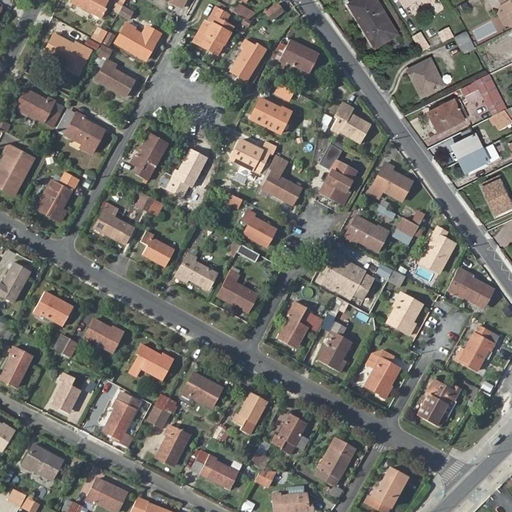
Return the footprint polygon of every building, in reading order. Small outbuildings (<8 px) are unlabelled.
[(74,0),(83,4),(81,8),(101,19),(107,9),(105,7),(109,0),(74,0)] [(359,0),(351,5),(377,48),(399,35),(377,0),(359,0)] [(511,0),(500,0),(504,6),(503,6),(511,24),(511,0)] [(238,2),(233,11),(240,15),(241,13),(248,17),(251,10),(238,2)] [(278,3),(266,12),(271,20),(284,11),(278,3)] [(122,6),(118,13),(129,19),(133,12),(122,6)] [(219,43),(223,45),(232,27),(225,22),(228,16),(234,19),(236,14),(228,10),(226,13),(216,8),(208,22),(210,23),(198,44),(214,53),(219,43)] [(145,51),(149,53),(155,43),(133,32),(134,29),(126,24),(116,43),(142,58),(145,51)] [(96,26),(91,39),(109,47),(114,35),(96,26)] [(476,48),(468,33),(458,39),(466,53),(476,48)] [(415,38),(423,51),(429,47),(422,34),(415,38)] [(54,35),(46,50),(56,56),(54,59),(65,65),(70,56),(77,60),(84,48),(76,44),(75,46),(54,35)] [(309,50),(285,37),(278,45),(272,57),(286,65),(288,62),(309,73),(316,58),(307,54),(309,50)] [(84,44),(96,51),(100,45),(87,38),(84,44)] [(241,73),(248,77),(262,48),(252,43),(251,45),(242,40),(237,47),(240,49),(228,70),(239,77),(241,73)] [(217,55),(223,45),(219,43),(214,53),(217,55)] [(101,45),(96,56),(101,59),(103,56),(107,58),(111,51),(101,45)] [(56,56),(46,50),(44,54),(54,59),(56,56)] [(419,77),(427,95),(445,86),(432,60),(410,71),(414,79),(419,77)] [(106,61),(96,81),(125,97),(134,80),(113,69),(115,66),(106,61)] [(423,98),(427,95),(419,77),(414,79),(423,98)] [(285,98),(290,89),(277,82),(272,91),(285,98)] [(26,88),(18,103),(28,109),(26,112),(52,126),(59,113),(52,108),(55,101),(48,97),(47,99),(26,88)] [(257,98),(249,113),(260,118),(258,122),(278,131),(288,110),(281,106),(279,109),(257,98)] [(330,116),(334,118),(327,129),(334,133),(336,130),(358,142),(368,124),(346,112),(350,107),(339,100),(330,116)] [(431,114),(440,134),(467,122),(457,102),(431,114)] [(28,109),(18,103),(16,106),(26,112),(28,109)] [(501,130),(511,124),(511,119),(506,111),(493,117),(501,130)] [(65,114),(57,129),(83,143),(81,146),(93,152),(105,130),(83,118),(84,117),(77,113),(74,118),(65,114)] [(260,118),(249,113),(248,117),(258,122),(260,118)] [(0,119),(0,128),(6,132),(10,125),(0,119)] [(157,152),(163,141),(148,133),(136,154),(134,153),(129,161),(138,165),(133,173),(146,179),(160,154),(157,152)] [(456,147),(463,160),(485,149),(479,136),(456,147)] [(259,169),(266,173),(267,172),(272,161),(265,157),(268,151),(273,154),(277,146),(264,140),(260,149),(237,138),(230,154),(241,159),(239,162),(257,172),(259,169)] [(333,160),(341,145),(330,139),(318,161),(331,168),(319,190),(341,202),(347,191),(343,189),(354,169),(344,163),(343,166),(333,160)] [(167,143),(163,141),(157,152),(160,154),(167,143)] [(33,159),(8,145),(3,153),(5,154),(0,163),(5,166),(3,169),(0,170),(0,188),(13,195),(33,159)] [(499,159),(492,145),(485,149),(492,162),(499,159)] [(160,186),(166,189),(173,176),(191,185),(204,160),(199,158),(201,153),(190,147),(178,169),(175,167),(172,173),(167,170),(160,186)] [(485,149),(463,160),(470,173),(492,162),(485,149)] [(228,157),(239,162),(241,159),(230,154),(228,157)] [(272,161),(267,172),(269,173),(262,188),(269,192),(292,205),(296,196),(295,195),(301,185),(279,173),(284,163),(274,158),(272,161)] [(390,164),(377,187),(384,191),(385,188),(407,200),(417,181),(396,171),(397,167),(390,164)] [(60,207),(63,208),(79,179),(66,172),(60,183),(52,179),(48,186),(50,187),(39,209),(54,217),(60,207)] [(483,185),(498,216),(511,208),(511,200),(501,176),(483,185)] [(132,204),(150,214),(150,212),(156,201),(139,192),(132,204)] [(238,208),(242,200),(230,194),(226,202),(238,208)] [(158,216),(164,205),(163,205),(156,201),(150,212),(158,216)] [(123,235),(127,237),(133,226),(113,215),(117,208),(108,203),(94,228),(119,241),(123,235)] [(395,214),(379,205),(377,210),(392,218),(395,214)] [(57,219),(63,208),(60,207),(54,217),(57,219)] [(418,227),(426,211),(419,208),(411,223),(418,227)] [(267,238),(271,240),(277,229),(255,218),(256,214),(249,210),(242,221),(250,225),(245,234),(263,244),(267,238)] [(361,216),(349,237),(360,243),(362,240),(382,251),(393,231),(384,225),(382,227),(361,216)] [(412,237),(418,227),(411,223),(402,218),(396,229),(412,237)] [(444,259),(447,261),(457,243),(446,237),(449,231),(439,226),(432,239),(434,241),(422,262),(438,270),(444,259)] [(166,259),(170,261),(176,250),(154,238),(155,235),(148,232),(142,242),(150,246),(145,255),(163,266),(166,259)] [(239,246),(234,243),(228,253),(234,257),(239,246)] [(257,263),(261,256),(258,254),(242,246),(238,253),(257,263)] [(209,283),(212,285),(218,274),(196,262),(198,259),(191,255),(185,265),(183,264),(176,277),(187,283),(189,280),(205,289),(209,283)] [(441,272),(447,261),(444,259),(438,270),(441,272)] [(357,272),(336,260),(323,283),(335,290),(338,285),(354,294),(366,274),(358,269),(357,272)] [(23,271),(25,268),(13,261),(2,284),(0,282),(0,293),(14,301),(29,275),(23,271)] [(235,267),(219,296),(248,312),(257,295),(236,283),(240,274),(239,274),(240,270),(235,267)] [(474,275),(458,267),(456,271),(446,290),(462,298),(463,297),(473,302),(475,299),(485,305),(494,290),(473,277),(474,275)] [(402,281),(405,276),(394,270),(387,281),(400,287),(403,281),(402,281)] [(306,305),(321,314),(333,296),(318,287),(306,305)] [(60,303),(61,299),(43,290),(32,311),(39,315),(40,312),(62,324),(70,309),(60,303)] [(410,324),(414,326),(423,309),(403,297),(399,304),(401,305),(389,326),(405,335),(410,324)] [(72,305),(61,299),(60,303),(70,309),(72,305)] [(484,308),(485,305),(475,299),(473,302),(484,308)] [(301,324),(307,311),(308,309),(298,303),(290,318),(292,319),(280,341),(296,350),(302,339),(305,341),(311,329),(301,324)] [(317,317),(307,311),(301,324),(311,329),(317,317)] [(94,317),(83,338),(90,342),(91,340),(113,352),(124,331),(113,325),(112,327),(94,317)] [(408,337),(414,326),(410,324),(405,335),(408,337)] [(472,334),(462,352),(465,354),(459,365),(474,373),(486,352),(488,353),(493,346),(484,341),(488,333),(477,327),(473,335),(472,334)] [(11,334),(5,331),(0,339),(0,343),(5,346),(11,334)] [(331,340),(319,362),(340,373),(346,362),(343,360),(353,342),(332,331),(328,339),(331,340)] [(64,353),(64,352),(63,351),(69,339),(61,335),(54,348),(64,353)] [(77,342),(71,339),(64,352),(70,355),(77,342)] [(302,339),(296,350),(299,351),(305,341),(302,339)] [(140,355),(131,371),(139,376),(144,368),(164,379),(175,358),(164,352),(162,355),(143,344),(138,354),(140,355)] [(12,379),(19,382),(32,356),(12,346),(8,353),(11,355),(0,377),(10,383),(12,379)] [(391,363),(393,358),(383,352),(372,355),(366,365),(374,369),(377,365),(375,364),(379,357),(391,363)] [(465,354),(462,352),(455,365),(458,367),(459,365),(465,354)] [(380,396),(385,398),(392,386),(391,385),(400,368),(391,363),(379,357),(375,364),(377,365),(366,386),(381,394),(380,396)] [(65,406),(71,409),(81,391),(72,386),(75,379),(64,373),(61,380),(64,382),(53,404),(63,409),(65,406)] [(213,386),(214,383),(196,373),(185,394),(192,398),(194,395),(215,407),(223,392),(213,386)] [(438,411),(441,413),(451,394),(441,388),(445,381),(434,376),(426,390),(428,392),(417,413),(432,421),(438,411)] [(225,389),(214,383),(213,386),(223,392),(225,389)] [(124,434),(140,403),(120,393),(117,399),(116,399),(112,407),(116,409),(104,430),(115,436),(113,438),(127,445),(131,438),(124,434)] [(158,404),(165,408),(171,397),(164,393),(158,404)] [(250,393),(239,414),(235,413),(231,421),(241,427),(246,419),(255,424),(264,407),(266,409),(270,401),(262,397),(261,399),(250,393)] [(171,397),(165,408),(173,412),(179,400),(171,397)] [(160,427),(167,413),(164,411),(155,407),(148,420),(160,427)] [(435,423),(441,413),(438,411),(432,421),(435,423)] [(222,417),(217,414),(213,422),(218,424),(222,417)] [(297,423),(299,420),(289,414),(278,436),(274,434),(270,442),(280,448),(279,449),(289,455),(305,427),(297,423)] [(4,427),(0,424),(0,449),(3,451),(16,431),(5,424),(4,427)] [(169,459),(175,462),(184,444),(175,439),(179,432),(169,427),(164,434),(168,436),(156,457),(167,463),(169,459)] [(218,427),(212,437),(219,442),(225,431),(218,427)] [(356,450),(349,446),(339,441),(326,462),(324,461),(315,476),(334,486),(356,450)] [(54,460),(56,457),(38,447),(27,468),(34,472),(36,470),(57,481),(65,466),(54,460)] [(259,467),(268,454),(260,449),(251,461),(259,467)] [(192,470),(226,487),(229,482),(233,484),(239,473),(216,461),(217,459),(201,450),(192,470)] [(271,457),(268,454),(259,467),(262,469),(271,457)] [(67,462),(56,457),(54,460),(65,466),(67,462)] [(74,457),(69,467),(78,471),(83,461),(74,457)] [(397,486),(403,476),(388,467),(376,488),(374,487),(370,495),(373,496),(369,502),(387,511),(401,488),(397,486)] [(271,481),(275,472),(260,471),(258,474),(271,481)] [(258,474),(254,481),(267,488),(271,481),(258,474)] [(406,477),(403,476),(397,486),(401,488),(406,477)] [(115,491),(117,488),(98,479),(88,500),(95,504),(96,501),(118,511),(126,497),(115,491)] [(338,499),(343,491),(334,486),(330,494),(338,499)] [(128,493),(117,488),(115,491),(126,497),(128,493)] [(13,489),(7,501),(20,507),(26,495),(13,489)] [(306,505),(306,502),(306,494),(281,496),(281,493),(272,494),(273,511),(305,511),(310,511),(310,505),(306,505)] [(36,511),(40,503),(26,497),(23,504),(36,511)] [(164,511),(166,509),(147,501),(136,497),(128,511),(164,511)] [(74,503),(69,511),(81,511),(83,508),(74,503)]
